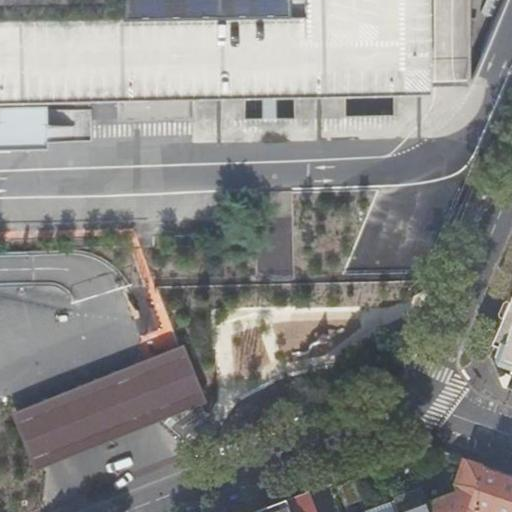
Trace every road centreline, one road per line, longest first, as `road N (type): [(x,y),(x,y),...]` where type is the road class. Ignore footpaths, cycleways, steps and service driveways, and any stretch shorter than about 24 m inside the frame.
road 1 (tertiary): [(413,401),(132,511)]
road 2 (tertiary): [(511,190),(436,367),(413,401)]
